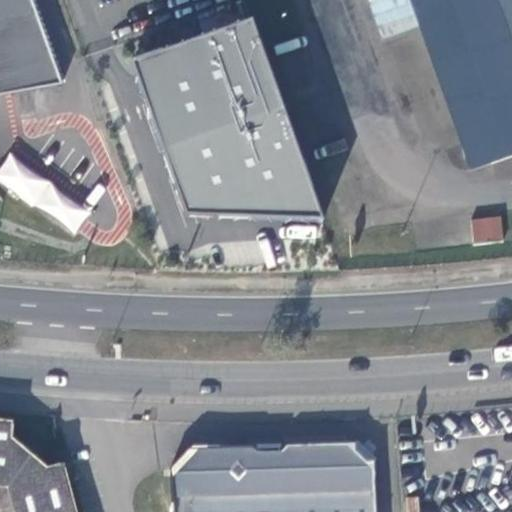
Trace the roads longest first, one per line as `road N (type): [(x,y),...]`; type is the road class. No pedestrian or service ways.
road 1 (primary): [(59,365),(240,376),(511,360)]
road 2 (primary): [(511,300),(314,315),(64,309)]
